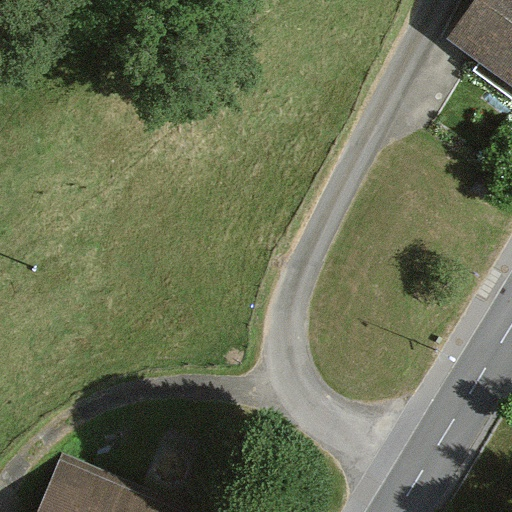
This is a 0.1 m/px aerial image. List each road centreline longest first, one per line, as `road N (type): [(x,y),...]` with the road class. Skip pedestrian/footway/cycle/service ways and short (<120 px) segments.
road 1 (track): [(439,0),(305,264),(290,322),(305,391),(416,484)]
road 2 (tertiary): [(399,511),(511,328)]
